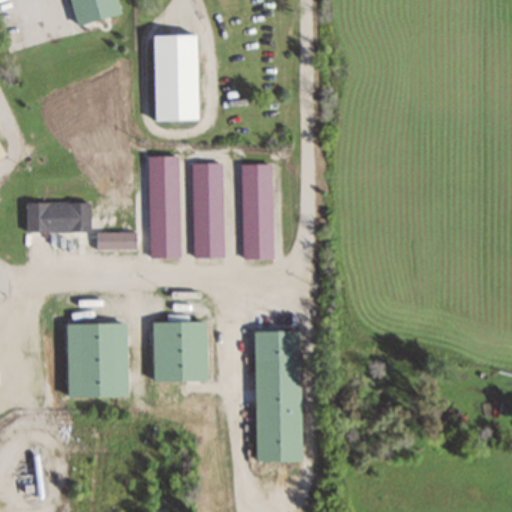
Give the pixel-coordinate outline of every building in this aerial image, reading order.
[(113,0),(67,0),(73,23),(116,13),(113,0)] [(196,119),(195,33),(151,34),(152,119),(196,119)] [(147,257),(178,257),(178,155),(147,156),(147,257)] [(191,257),(222,257),(222,162),(191,162),(191,257)] [(241,164),(241,259),(271,259),(271,164),(241,164)] [(96,230),(96,211),(89,211),(89,202),(24,202),(24,230),(96,230)] [(134,248),(134,231),(96,231),(96,248),(134,248)] [(204,321),(151,321),(151,380),(204,380),(204,321)] [(65,396),(125,396),(124,323),(64,323),(65,396)] [(252,331),(252,461),(298,461),(297,330),(252,331)]
